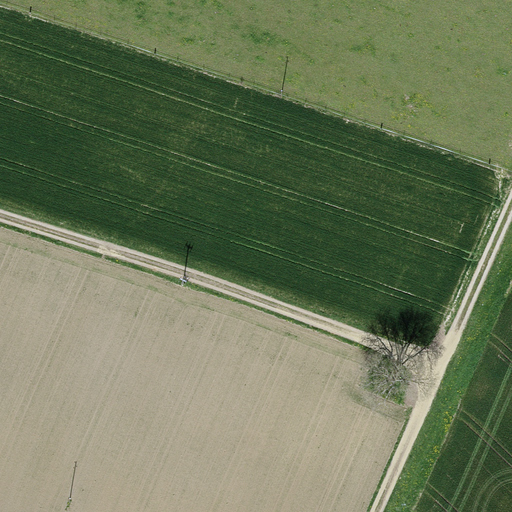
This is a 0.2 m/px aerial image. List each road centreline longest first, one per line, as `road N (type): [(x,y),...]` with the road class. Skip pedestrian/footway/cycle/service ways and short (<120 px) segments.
road 1 (track): [(438,368),(0,213)]
road 2 (track): [(377,511),(511,202)]
